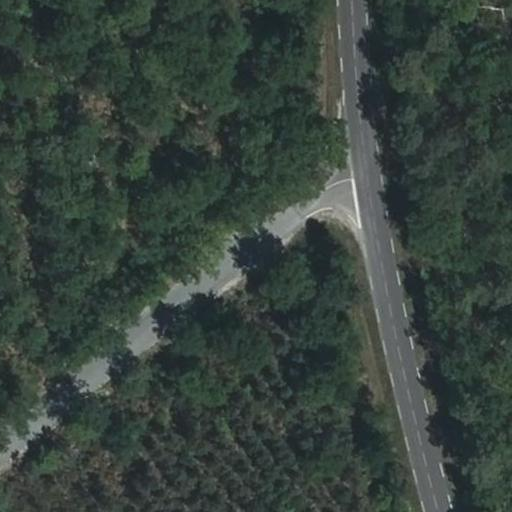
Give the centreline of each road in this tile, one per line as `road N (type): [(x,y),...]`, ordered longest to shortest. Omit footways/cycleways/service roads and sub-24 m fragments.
road 1 (residential): [(0,469),(369,165)]
road 2 (secondary): [(369,165),(457,511)]
road 3 (secondary): [(366,0),(369,165)]
